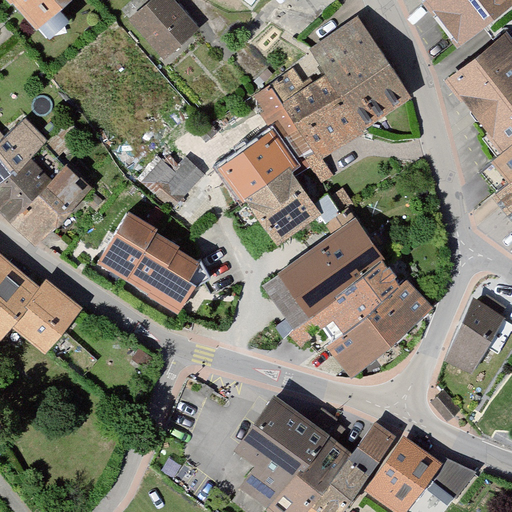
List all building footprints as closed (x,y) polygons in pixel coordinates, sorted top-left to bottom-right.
[(7,0),(34,29),(64,0),(7,0)] [(165,0),(147,0),(120,23),(154,64),(192,32),(165,0)] [(511,0),(417,0),(441,61),(511,11),(511,0)] [(211,167),(267,242),(332,198),(308,167),(401,98),(351,22),(299,52),(315,78),(294,91),(285,75),(249,100),(265,123),(211,167)] [(511,54),(498,37),(434,83),(489,153),(511,134),(511,54)] [(5,138),(0,132),(0,209),(33,244),(91,189),(24,119),(5,138)] [(475,164),(494,188),(511,174),(511,134),(489,153),(475,164)] [(511,217),(511,174),(494,188),(482,197),(505,224),(511,217)] [(124,215),(94,263),(175,313),(192,286),(184,281),(197,260),(124,215)] [(273,278),(351,371),(429,310),(389,253),(368,259),(342,221),(273,278)] [(31,288),(0,264),(0,330),(1,329),(31,288)] [(36,283),(1,329),(38,358),(73,311),(36,283)] [(438,366),(467,381),(487,346),(504,311),(474,295),(438,366)] [(448,420),(460,409),(444,393),(438,397),(432,403),(448,420)] [(351,454),(274,396),(236,446),(259,463),(239,490),(265,510),(267,511),(341,511),(358,488),(393,441),(373,426),(351,454)] [(311,419),(334,436),(344,422),(322,405),(311,419)] [(403,511),(435,468),(396,443),(358,494),(382,511),(403,511)] [(448,463),(431,489),(448,504),(474,474),(448,463)]
